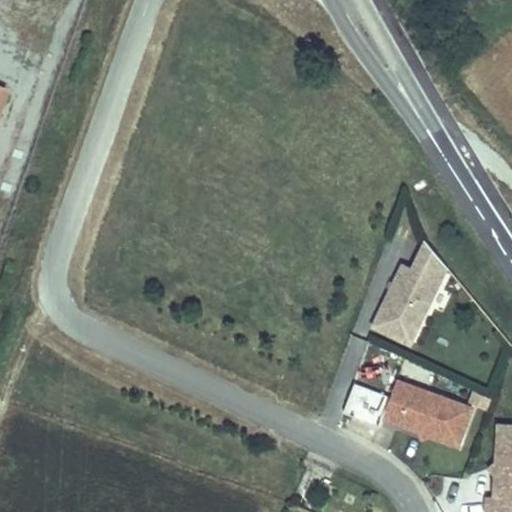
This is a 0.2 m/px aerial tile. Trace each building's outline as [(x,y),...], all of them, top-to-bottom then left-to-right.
[(0,82),(0,123),(13,87),(0,82)] [(415,350),(451,273),(431,248),(418,275),(408,270),(378,333),(415,350)] [(476,410),(399,382),(384,424),(461,452),(476,410)] [(511,511),(511,426),(501,425),(499,463),(504,470),(498,475),(497,498),(491,497),(489,511),(511,511)] [(504,470),(499,463),(492,469),(498,475),(504,470)]
